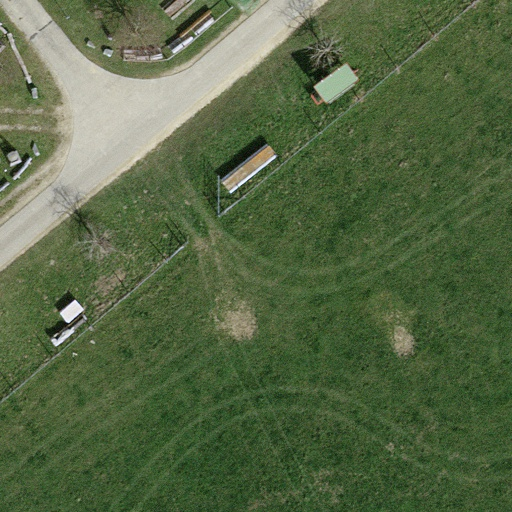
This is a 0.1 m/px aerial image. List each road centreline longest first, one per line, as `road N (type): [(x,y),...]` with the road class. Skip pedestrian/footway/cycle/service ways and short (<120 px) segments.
road 1 (unclassified): [(303,0),(0,254)]
road 2 (track): [(12,0),(138,138)]
